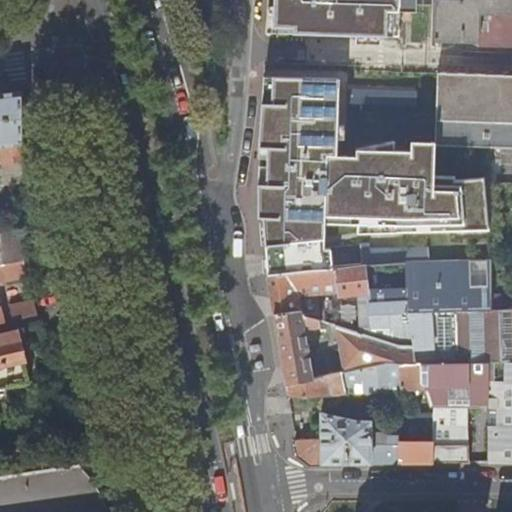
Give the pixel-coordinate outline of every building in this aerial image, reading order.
[(420,9),(420,0),(270,0),(268,32),(375,35),(400,35),(403,8),(420,9)] [(511,0),(435,0),(434,39),(478,41),(478,53),(511,53),(511,75),(438,74),(437,144),(511,146),(511,0)] [(339,78),(265,76),(260,138),(264,216),(269,275),(315,271),(337,269),(336,226),(357,226),(358,233),(492,230),(487,179),(435,178),(434,154),(396,152),(395,143),(356,151),(337,151),(339,78)] [(22,155),(21,92),(0,94),(0,145),(13,144),(14,155),(22,155)] [(0,233),(0,251),(13,250),(23,248),(23,231),(0,233)] [(23,248),(13,250),(15,261),(23,259),(23,248)] [(13,250),(0,251),(0,263),(15,261),(13,250)] [(0,313),(0,280),(27,275),(23,259),(15,261),(0,263),(0,323),(6,322),(3,313),(0,313)] [(407,262),(409,312),(492,310),(492,260),(407,262)] [(409,312),(407,262),(367,266),(370,293),(369,293),(370,335),(397,344),(413,345),(409,312)] [(370,293),(367,266),(361,266),(337,269),(315,271),(269,275),(276,314),(302,310),(299,294),(339,291),(339,296),(369,293),(370,293)] [(12,320),(38,314),(34,299),(9,304),(12,320)] [(421,362),(511,360),(511,309),(492,310),(409,312),(413,345),(397,344),(370,335),(353,330),(348,329),(339,326),(346,372),(391,362),(421,362)] [(322,326),(321,321),(303,315),(302,310),(276,314),(288,384),(315,378),(310,350),(311,350),(311,346),(309,346),(305,329),(322,326)] [(23,328),(0,333),(0,371),(6,370),(10,385),(31,383),(21,344),(27,343),(23,328)] [(490,437),(490,462),(511,462),(511,360),(421,362),(422,380),(427,388),(490,387),(490,407),(490,437)] [(402,388),(427,388),(422,380),(421,362),(391,362),(346,372),(315,378),(288,384),(290,393),(307,394),(308,396),(332,396),(347,392),(371,394),(378,393),(402,391),(402,388)] [(435,462),(471,462),(471,436),(490,437),(490,407),(430,407),(431,413),(436,443),(435,462)] [(355,414),(355,420),(322,412),(323,438),(298,439),(300,453),(313,463),(435,462),(436,443),(431,413),(408,416),(408,427),(399,427),(399,436),(388,435),(388,433),(372,433),(372,414),(355,414)] [(113,511),(113,510),(108,499),(100,482),(89,463),(0,476),(0,511),(113,511)]
